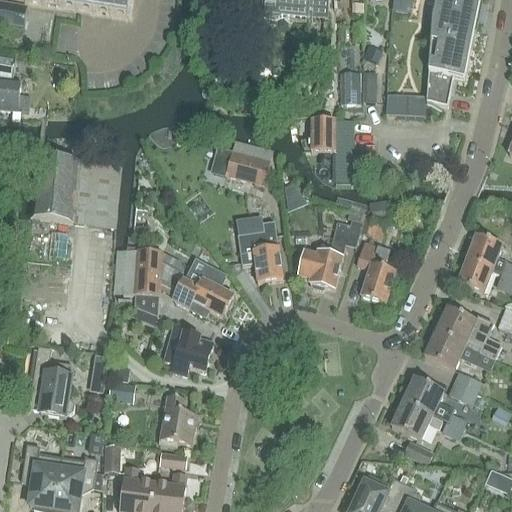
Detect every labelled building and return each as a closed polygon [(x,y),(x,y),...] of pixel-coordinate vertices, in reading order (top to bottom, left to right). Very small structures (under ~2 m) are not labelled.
[(25,0),(25,4),(48,8),(131,21),(133,0),(25,0)] [(263,18),(265,22),(279,23),(283,20),(309,23),(309,21),(328,23),(328,0),(263,0),(263,8),(263,18)] [(413,0),(394,0),(392,14),(411,17),(413,0)] [(438,0),(433,25),(427,107),(448,111),(454,81),(465,84),(475,33),(477,34),(483,4),(481,4),(481,0),(438,0)] [(0,25),(24,30),(27,10),(0,5),(0,25)] [(0,81),(14,84),(17,64),(0,62),(0,81)] [(361,108),(360,77),(341,77),(341,108),(361,108)] [(363,107),(377,107),(377,77),(363,77),(363,107)] [(0,114),(14,116),(13,125),(21,126),(22,115),(19,114),(21,86),(0,84),(0,114)] [(427,102),(417,101),(415,121),(425,121),(427,102)] [(351,124),(312,124),(312,156),(335,156),(335,185),(351,186),(351,124)] [(271,166),(232,156),(226,179),(265,189),(271,166)] [(32,222),(73,227),(80,165),(38,161),(32,222)] [(389,201),(370,205),(370,215),(390,214),(389,201)] [(362,237),(373,241),(377,227),(383,230),(392,214),(390,214),(369,215),(362,237)] [(329,259),(305,253),(299,281),(311,283),(310,288),(312,288),(313,292),(323,295),(326,292),(335,294),(346,247),(357,249),(363,226),(351,223),(350,229),(336,226),(329,259)] [(240,254),(242,270),(255,268),(258,288),(284,284),(279,252),(275,226),(263,228),(265,237),(239,241),(241,254),(240,254)] [(477,240),(468,264),(494,274),(493,276),(503,280),(507,268),(498,264),(503,250),(477,240)] [(370,274),(361,301),(386,309),(397,276),(384,272),(390,254),(365,246),(357,269),(370,274)] [(157,321),(160,301),(163,257),(139,255),(136,299),(135,311),(157,321)] [(494,274),(468,264),(458,288),(485,298),(493,276),(494,274)] [(511,269),(507,268),(503,280),(511,283),(511,269)] [(176,303),(175,304),(176,308),(189,315),(189,314),(206,323),(210,315),(223,322),(228,312),(230,313),(234,305),(232,304),(234,299),(221,292),(227,280),(211,272),(200,293),(185,285),(176,303)] [(511,283),(503,280),(498,292),(511,297),(511,283)] [(498,325),(502,311),(491,307),(487,322),(498,325)] [(448,312),(436,337),(466,350),(495,364),(502,349),(488,343),(495,329),(478,322),(476,325),(448,312)] [(511,314),(506,312),(502,322),(511,325),(511,314)] [(511,325),(502,322),(498,331),(511,336),(511,325)] [(168,352),(165,365),(175,368),(172,377),(187,381),(189,372),(206,377),(211,355),(214,347),(201,343),(201,341),(184,337),(185,333),(174,330),(168,352)] [(466,350),(436,337),(425,361),(455,375),(460,363),(475,370),(476,366),(491,373),(495,364),(466,350)] [(50,366),(52,354),(39,352),(33,390),(45,392),(41,418),(65,422),(66,417),(70,418),(74,415),(75,408),(72,404),(68,404),(72,382),(71,382),(73,370),(50,366)] [(109,363),(96,360),(90,396),(103,398),(109,363)] [(109,383),(127,386),(129,374),(111,371),(109,383)] [(482,388),(460,378),(455,388),(477,398),(482,388)] [(445,396),(415,382),(403,407),(433,421),(448,428),(462,435),(466,425),(452,419),(454,414),(439,408),(445,396)] [(110,404),(134,407),(136,389),(112,386),(110,404)] [(455,388),(451,399),(472,409),(477,398),(455,388)] [(160,449),(177,452),(178,448),(192,450),(197,419),(185,417),(187,404),(168,401),(160,449)] [(433,421),(403,407),(392,431),(421,445),(429,429),(439,433),(443,426),(433,421)] [(458,443),(462,435),(448,428),(443,437),(458,443)] [(406,459),(428,469),(433,458),(411,447),(406,459)] [(54,511),(62,463),(39,459),(40,452),(28,450),(22,486),(34,488),(30,510),(35,511),(34,511),(54,511)] [(103,477),(120,478),(121,452),(104,451),(103,477)] [(178,460),(162,457),(160,470),(176,472),(178,460)] [(62,463),(54,511),(78,511),(82,492),(94,494),(98,465),(86,463),(85,466),(62,463)] [(120,511),(151,511),(155,487),(138,485),(140,473),(126,471),(125,483),(124,483),(120,511)] [(155,487),(151,511),(183,511),(186,491),(187,479),(174,477),(172,489),(155,487)] [(103,479),(96,478),(94,494),(103,496),(103,479)] [(511,489),(511,485),(505,482),(500,492),(509,497),(511,489)] [(384,511),(394,511),(405,489),(394,483),(387,497),(366,487),(356,507),(352,505),(348,507),(345,511),(381,511),(382,511),(384,511)] [(419,511),(422,501),(416,497),(418,494),(405,489),(394,511),(419,511)]
